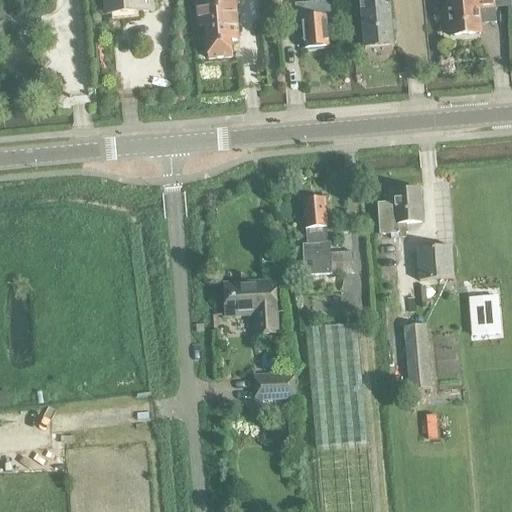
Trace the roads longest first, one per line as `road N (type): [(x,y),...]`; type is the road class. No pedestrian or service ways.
road 1 (unclassified): [(204,511),(169,144)]
road 2 (secondary): [(169,144),(511,114)]
road 3 (secondary): [(0,159),(169,144)]
